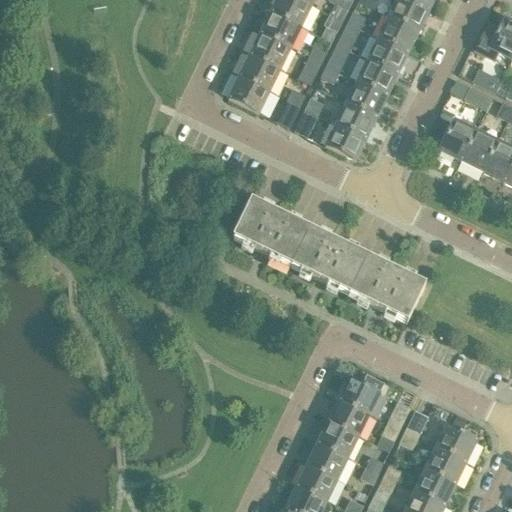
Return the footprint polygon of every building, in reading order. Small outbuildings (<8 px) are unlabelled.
[(300,31),(311,9),(292,0),(277,0),(270,16),(300,31)] [(292,0),(311,9),(315,0),(292,0)] [(360,0),(357,5),(369,11),(374,1),(375,1),(375,0),(360,0)] [(390,0),(388,5),(394,8),(388,20),(418,34),(429,13),(402,0),(390,0)] [(402,0),(429,13),(435,0),(402,0)] [(342,24),(347,13),(335,7),(329,18),(342,24)] [(290,52),(300,31),(270,16),(259,38),(290,52)] [(360,33),(365,22),(352,16),(347,27),(360,33)] [(336,35),(342,24),(329,18),(324,29),(336,35)] [(407,56),(418,34),(388,20),(377,42),(407,56)] [(496,57),(510,64),(511,58),(511,27),(503,23),(497,34),(486,29),(474,55),(492,64),(496,57)] [(354,44),(360,33),(347,27),(342,38),(354,44)] [(279,73),(290,52),(259,38),(249,59),(279,73)] [(397,78),(407,56),(377,42),(367,63),(397,78)] [(321,67),(326,56),(313,51),(308,61),(321,67)] [(269,95),(279,73),(249,59),(239,80),(269,95)] [(340,76),(344,66),(331,60),(326,70),(340,76)] [(315,78),(321,67),(308,61),(303,72),(315,78)] [(387,99),(397,78),(367,63),(356,84),(387,99)] [(334,88),(340,76),(326,70),(320,81),(334,88)] [(494,97),(500,84),(478,74),(472,86),(494,97)] [(258,117),(269,95),(239,80),(228,102),(258,117)] [(376,120),(387,99),(356,84),(346,106),(376,120)] [(485,115),(491,102),(469,91),(463,104),(485,115)] [(299,110),(304,100),(292,94),(287,104),(299,110)] [(317,119),(323,108),(310,102),(305,113),(317,119)] [(288,133),(299,110),(287,104),(276,127),(288,133)] [(365,142),(376,120),(346,106),(335,128),(365,142)] [(506,125),(511,113),(511,112),(502,107),(496,120),(506,125)] [(306,141),(317,119),(305,113),(294,135),(306,141)] [(460,165),(475,135),(453,125),(438,155),(460,165)] [(354,165),(365,142),(335,128),(324,150),(354,165)] [(482,176),(496,146),(475,135),(460,165),(482,176)] [(503,187),(511,168),(511,153),(496,146),(482,176),(503,187)] [(511,190),(511,168),(503,187),(511,190)] [(405,328),(424,290),(249,205),(231,243),(405,328)] [(348,383),(338,405),(368,419),(384,386),(366,378),(360,388),(348,383)] [(357,441),(368,419),(338,405),(327,426),(357,441)] [(398,434),(409,412),(397,406),(386,428),(398,434)] [(416,443),(427,421),(415,415),(404,437),(416,443)] [(347,462),(357,441),(327,426),(317,447),(347,462)] [(393,445),(398,434),(386,428),(381,439),(393,445)] [(465,466),(476,444),(446,430),(435,452),(465,466)] [(411,454),(416,443),(404,437),(399,448),(411,454)] [(336,484),(347,462),(317,447),(306,469),(336,484)] [(455,488),(465,466),(435,452),(425,473),(455,488)] [(378,477),(383,467),(369,460),(364,471),(378,477)] [(326,505),(336,484),(306,469),(296,490),(326,505)] [(397,487),(402,476),(388,469),(383,480),(397,487)] [(372,489),(378,477),(364,471),(358,483),(372,489)] [(444,509),(455,488),(425,473),(414,495),(444,509)] [(391,498),(397,487),(383,480),(377,492),(391,498)] [(328,511),(326,505),(296,490),(285,511),(328,511)] [(443,511),(444,509),(414,495),(405,511),(443,511)]
